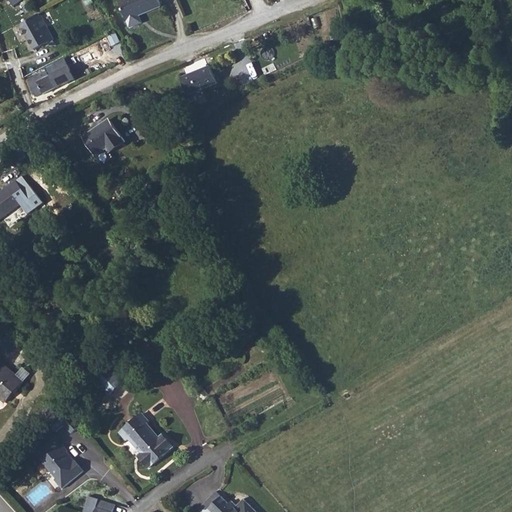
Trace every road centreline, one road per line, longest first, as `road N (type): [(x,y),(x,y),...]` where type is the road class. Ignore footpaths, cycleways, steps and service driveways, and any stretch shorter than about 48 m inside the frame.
road 1 (residential): [(0,143),(124,73),(317,0)]
road 2 (unknown): [(139,511),(182,475),(312,402)]
